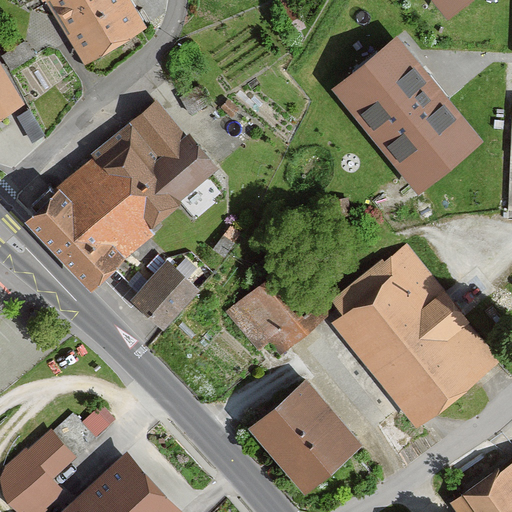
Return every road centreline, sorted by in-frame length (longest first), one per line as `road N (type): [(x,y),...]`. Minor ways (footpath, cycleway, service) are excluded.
road 1 (secondary): [(0,230),(207,431),(274,511)]
road 2 (residential): [(178,0),(151,55),(0,197)]
road 3 (residential): [(511,402),(355,511)]
